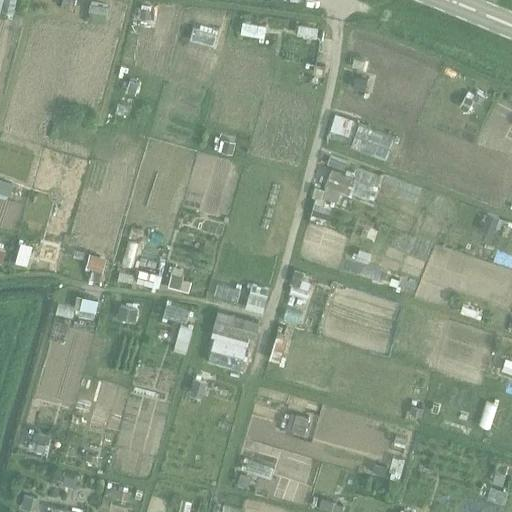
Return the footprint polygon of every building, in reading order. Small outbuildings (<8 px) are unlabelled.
[(12,0),(0,0),(0,9),(9,13),(12,0)] [(218,24),(194,17),(188,38),(211,45),(218,24)] [(368,79),(349,74),(346,90),(365,94),(368,79)] [(357,116),(338,111),(334,127),(354,131),(357,116)] [(350,193),(355,176),(331,168),(325,189),(315,187),(312,196),(338,204),(341,191),(350,193)] [(106,295),(87,291),(84,306),(103,311),(106,295)] [(255,339),(260,322),(218,309),(210,336),(214,337),(208,360),(239,369),(249,337),(255,339)]
